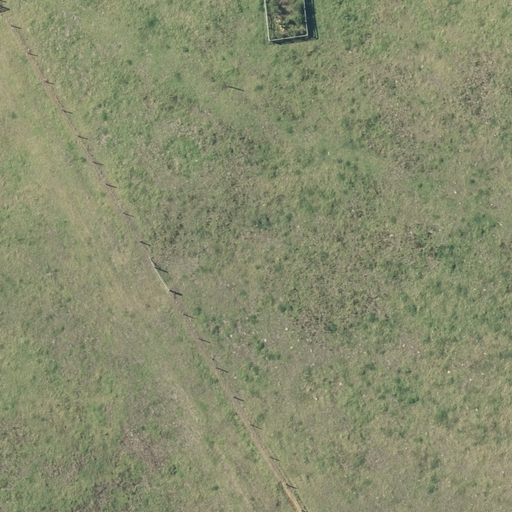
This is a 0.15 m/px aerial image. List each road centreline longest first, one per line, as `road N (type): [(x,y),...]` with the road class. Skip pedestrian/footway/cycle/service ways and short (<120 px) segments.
road 1 (track): [(0,42),(280,511)]
road 2 (track): [(61,0),(511,192)]
